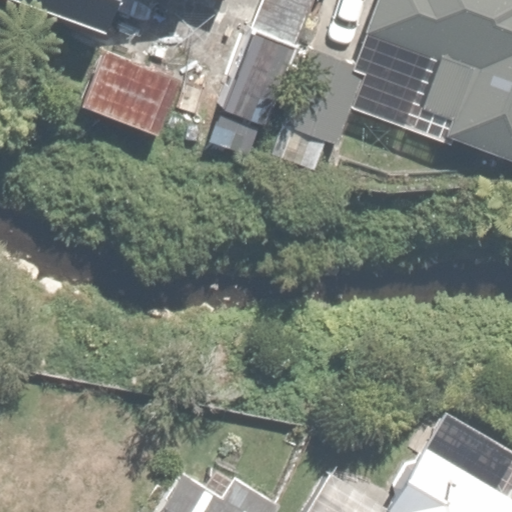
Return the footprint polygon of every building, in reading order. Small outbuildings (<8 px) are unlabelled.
[(9,0),(94,34),(108,0),(195,0),(211,6),(213,0),(9,0)] [(318,15),(281,0),(252,0),(215,94),(340,144),(370,69),(307,43),(318,15)] [(511,0),(375,0),(363,38),(433,60),(418,110),(448,120),(443,136),(511,157),(511,0)] [(167,72),(101,44),(77,102),(143,130),(167,72)] [(511,511),(511,464),(494,491),(422,443),(376,511),(511,511)] [(178,464),(143,511),(268,511),(274,505),(226,470),(212,489),(178,464)]
